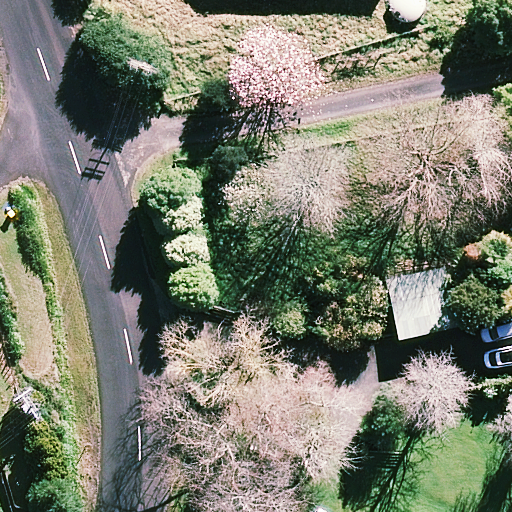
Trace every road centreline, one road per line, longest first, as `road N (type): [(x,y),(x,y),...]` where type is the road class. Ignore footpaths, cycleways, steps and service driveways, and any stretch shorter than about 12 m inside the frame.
road 1 (residential): [(17,0),(74,152),(111,284),(134,420),(126,511)]
road 2 (track): [(511,69),(67,132)]
